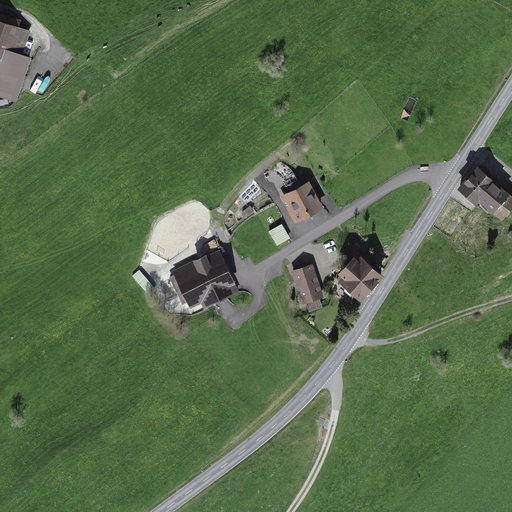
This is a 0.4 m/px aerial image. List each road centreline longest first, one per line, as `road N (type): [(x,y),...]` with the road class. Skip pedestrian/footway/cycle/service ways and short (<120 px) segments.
road 1 (secondary): [(161,511),(317,382),(511,87)]
road 2 (track): [(290,511),(329,437),(345,347),(511,300)]
